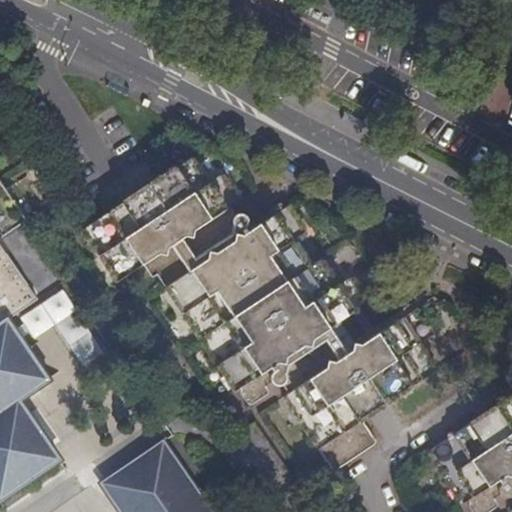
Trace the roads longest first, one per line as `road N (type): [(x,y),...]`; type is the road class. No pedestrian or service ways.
road 1 (secondary): [(511,250),(121,47)]
road 2 (residential): [(225,0),(511,144)]
